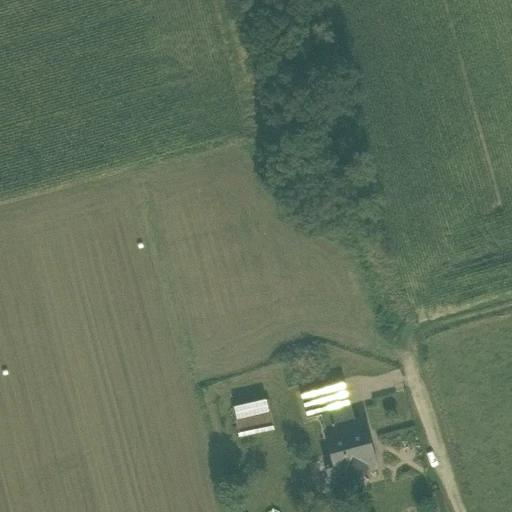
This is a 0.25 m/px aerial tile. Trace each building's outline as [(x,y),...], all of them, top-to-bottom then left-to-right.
[(301,396),(307,419),(322,415),(351,408),(344,384),(301,396)] [(232,409),(236,422),(271,415),(269,401),(232,409)] [(322,415),(327,434),(356,426),(351,408),(322,415)] [(236,422),(239,438),(274,431),(271,415),(236,422)] [(364,424),(356,426),(327,434),(334,459),(326,461),(331,480),(349,476),(360,482),(366,471),(376,468),(364,424)]
